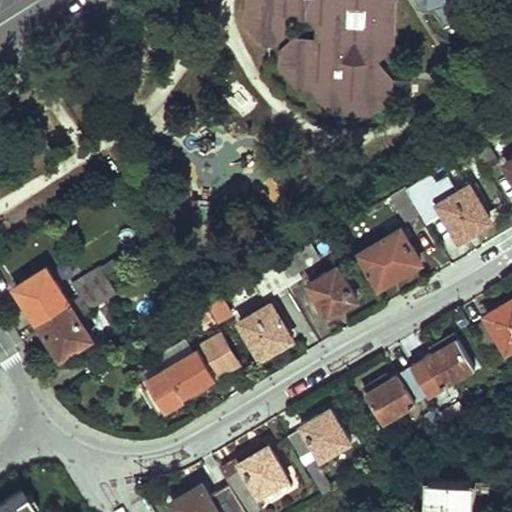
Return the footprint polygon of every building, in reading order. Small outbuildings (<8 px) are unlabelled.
[(258,0),(251,8),(251,20),(261,32),(264,28),(270,31),(271,41),(283,41),(297,31),(298,16),(308,8),(318,7),(318,15),(327,14),(337,27),(338,42),(329,49),(313,48),(313,42),(303,41),(286,54),(285,63),(283,66),(303,89),(320,91),(320,95),(337,114),(375,117),(376,109),(382,111),(394,101),(418,102),(419,86),(392,86),(375,74),(375,59),(392,49),(392,31),(383,21),(392,13),(390,0),(258,0)] [(417,0),(424,10),(431,10),(442,30),(456,24),(445,2),(445,0),(417,0)] [(471,148),(484,169),(499,160),(486,139),(471,148)] [(511,153),(499,161),(511,181),(511,153)] [(444,214),(460,242),(498,220),(474,178),(439,198),(437,193),(445,188),(434,170),(407,185),(422,212),(428,223),(444,214)] [(391,194),(406,221),(422,212),(407,185),(391,194)] [(357,250),(380,290),(428,262),(405,222),(357,250)] [(274,263),(288,285),(304,275),(301,270),(323,257),(312,240),(274,263)] [(307,281),(330,319),(364,299),(341,261),(307,281)] [(253,276),(266,298),(288,285),(274,263),(253,276)] [(19,284),(41,320),(70,302),(49,267),(19,284)] [(98,268),(70,284),(77,297),(106,280),(98,268)] [(41,320),(62,356),(92,339),(79,316),(115,294),(106,280),(77,297),(70,302),(41,320)] [(219,323),(236,313),(224,292),(207,302),(210,306),(218,321),(219,323)] [(474,325),(487,348),(501,340),(508,354),(511,351),(511,294),(484,312),(487,317),(474,325)] [(237,318),(262,360),(299,338),(274,296),(237,318)] [(206,328),(218,321),(210,306),(197,313),(206,328)] [(222,332),(212,338),(229,368),(240,361),(222,332)] [(440,348),(411,365),(426,390),(439,381),(443,387),(474,368),(454,333),(437,343),(440,348)] [(187,335),(161,350),(165,356),(169,363),(195,348),(187,335)] [(169,363),(165,356),(137,373),(141,379),(140,380),(157,410),(229,368),(212,338),(195,348),(169,363)] [(364,387),(384,420),(415,402),(413,398),(426,390),(411,365),(385,380),(383,376),(364,387)] [(438,411),(444,420),(454,414),(448,404),(438,411)] [(426,418),(430,428),(444,420),(438,411),(426,418)] [(305,428),(290,437),(302,458),(315,450),(321,459),(350,443),(332,413),(322,418),(319,413),(302,423),(305,428)] [(289,477),(272,448),(260,455),(257,452),(223,470),(229,482),(243,505),(247,511),(256,511),(263,508),(256,497),(263,493),(288,477),(289,477)] [(307,465),(323,492),(331,487),(315,461),(307,465)] [(144,474),(149,495),(168,491),(164,469),(144,474)] [(263,493),(269,504),(295,489),(288,477),(263,493)] [(430,478),(427,511),(472,511),(474,480),(430,478)] [(246,511),(243,505),(229,482),(211,492),(203,480),(171,500),(177,511),(246,511)] [(37,511),(23,489),(0,503),(0,511),(37,511)]
